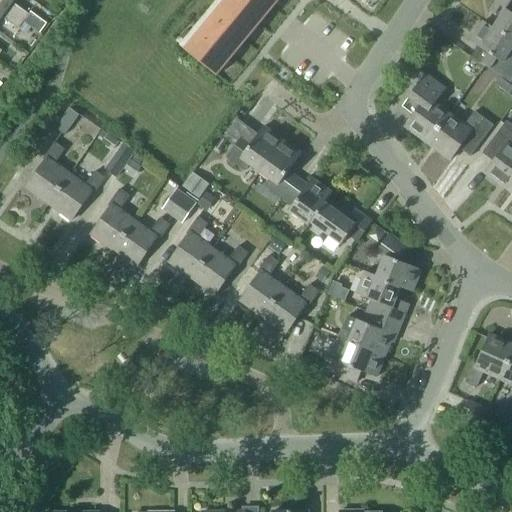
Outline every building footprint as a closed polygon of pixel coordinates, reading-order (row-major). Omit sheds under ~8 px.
[(0,0),(0,5),(22,21),(27,14),(10,1),(10,0),(0,0)] [(225,0),(185,49),(217,75),(231,58),(245,42),(258,25),(272,8),(279,0),(225,0)] [(511,0),(497,0),(490,11),(501,18),(494,28),(511,39),(511,0)] [(0,16),(16,29),(19,25),(22,21),(0,5),(0,16)] [(27,14),(22,21),(38,33),(45,24),(29,12),(27,14)] [(24,34),(30,27),(22,21),(19,25),(16,29),(24,34)] [(511,48),(511,39),(494,28),(484,21),(471,41),(489,53),(482,63),(511,82),(511,79),(511,55),(509,54),(511,48)] [(451,45),(441,38),(434,49),(440,53),(447,51),(451,45)] [(281,50),(268,71),(313,100),(327,79),(281,50)] [(405,127),(427,144),(450,114),(435,102),(445,89),(426,75),(405,103),(416,112),(405,127)] [(511,84),(501,76),(495,84),(511,96),(511,84)] [(450,114),(427,144),(450,160),(460,146),(470,154),(470,155),(470,156),(493,125),(484,119),(485,118),(475,111),(464,125),(450,114)] [(508,190),(511,184),(511,124),(507,121),(483,153),(484,153),(486,150),(496,158),(485,173),(508,190)] [(246,170),(250,164),(260,171),(283,140),(264,126),(251,144),(242,137),(227,157),(246,170)] [(104,137),(116,146),(117,143),(120,140),(108,132),(104,137)] [(284,199),(299,178),(289,171),(302,153),(283,140),(260,171),(271,179),(266,186),(284,199)] [(48,205),(70,174),(55,163),(65,149),(55,142),(43,158),(46,160),(26,188),(48,205)] [(101,166),(117,178),(133,154),(117,143),(116,146),(101,166)] [(132,159),(125,169),(135,176),(142,166),(132,159)] [(85,185),(70,174),(48,205),(71,221),(91,193),(94,195),(105,178),(95,171),(85,185)] [(194,172),(184,186),(200,198),(210,184),(194,172)] [(308,185),(299,178),(284,199),(293,206),(290,210),(309,224),(311,222),(325,202),(332,192),(313,179),(308,185)] [(177,188),(162,208),(182,223),(197,202),(177,188)] [(91,235),(113,251),(135,221),(120,210),(130,196),(120,189),(108,205),(111,207),(91,235)] [(207,192),(199,203),(207,209),(215,198),(207,192)] [(325,202),(311,222),(342,244),(348,235),(358,242),(372,222),(355,209),(347,219),(325,202)] [(169,263),(192,279),(213,249),(198,238),(208,224),(198,217),(186,233),(189,235),(169,263)] [(135,221),(113,251),(136,267),(156,240),(159,241),(170,225),(160,218),(150,232),(135,221)] [(377,251),(385,257),(377,276),(402,286),(413,290),(421,270),(400,261),(401,258),(409,248),(389,234),(377,251)] [(277,235),(269,247),(279,254),(287,243),(277,235)] [(213,249),(192,279),(215,295),(234,268),(237,270),(249,253),(239,246),(229,260),(213,249)] [(240,301),(263,318),(284,287),(269,276),(279,262),(269,255),(258,272),(260,273),(240,301)] [(321,268),(315,276),(323,282),(329,273),(321,268)] [(367,311),(401,324),(409,304),(397,299),(402,286),(377,276),(366,271),(357,293),(372,300),(367,311)] [(284,287),(263,318),(285,334),(305,306),(308,308),(319,291),(310,284),(299,298),(284,287)] [(394,343),(401,324),(367,311),(363,322),(348,316),(340,338),(349,342),(385,356),(391,342),(394,343)] [(484,371),(501,379),(511,354),(511,342),(490,333),(476,365),(474,363),(466,382),(477,387),(484,371)] [(385,356),(349,342),(343,357),(334,353),(327,370),(357,382),(362,371),(377,377),(385,356)] [(511,354),(501,379),(511,383),(511,399),(511,402),(511,354)] [(463,414),(481,422),(487,409),(468,401),(463,414)] [(511,426),(508,425),(504,433),(503,436),(511,440),(511,426)]
